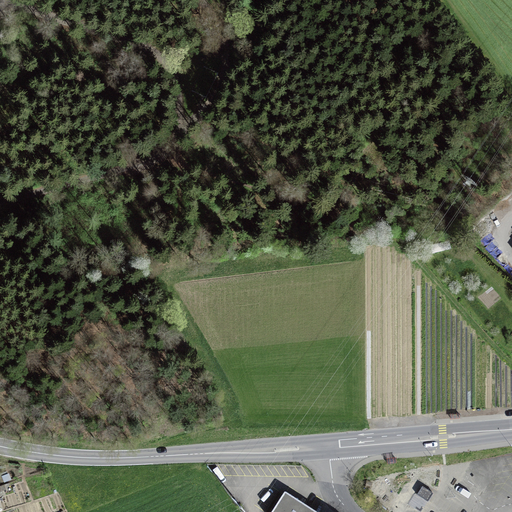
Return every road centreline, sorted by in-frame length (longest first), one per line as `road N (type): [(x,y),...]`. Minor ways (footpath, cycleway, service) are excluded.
road 1 (secondary): [(0,446),(87,457),(328,446)]
road 2 (track): [(0,10),(14,6),(147,44),(170,65),(177,128)]
road 3 (track): [(177,128),(137,162),(0,210)]
road 4 (secondary): [(328,446),(511,428)]
road 5 (track): [(177,128),(213,102),(225,67),(203,0)]
